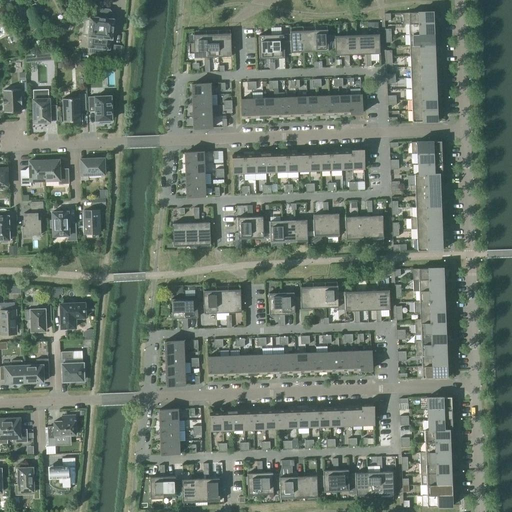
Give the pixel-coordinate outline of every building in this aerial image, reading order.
[(45,13),(39,2),(32,6),(37,17),(45,13)] [(96,17),(89,16),(89,18),(84,17),(82,35),(87,36),(87,37),(88,37),(87,48),(109,50),(110,39),(112,39),(112,33),(114,33),(115,26),(113,25),(114,19),(112,19),(113,14),(109,10),(101,9),(97,13),(96,17)] [(402,13),(403,24),(432,23),(432,12),(402,13)] [(408,24),(409,34),(433,34),(432,23),(403,24),(403,25),(408,24)] [(314,28),(314,31),(315,52),(328,51),(335,51),(334,39),(327,40),(327,30),(327,28),(314,28)] [(314,31),(302,32),(303,52),(315,52),(314,31)] [(290,41),(284,41),(284,53),(291,52),(291,53),(303,52),(302,32),(290,32),(290,41)] [(230,34),(218,35),(218,57),(231,56),(230,34)] [(409,34),(409,45),(433,44),(433,34),(409,34)] [(206,57),(206,35),(193,36),(193,43),(189,43),(189,54),(194,53),(194,58),(204,57),(206,57)] [(218,35),(206,35),(206,57),(209,57),(218,57),(218,35)] [(272,58),(271,35),(258,35),(258,37),(259,59),(269,58),(269,64),(274,64),(274,58),(272,58)] [(283,35),(271,35),(272,58),(274,58),(284,58),(284,53),(284,41),(283,36),(283,35)] [(379,35),(367,36),(368,49),(368,54),(366,54),(366,60),(371,60),(370,54),(379,53),(379,35)] [(356,36),(345,37),(346,55),(349,55),(357,54),(356,36)] [(367,36),(356,36),(357,54),(366,54),(368,54),(368,49),(367,36)] [(334,39),(335,51),(335,55),(344,55),(344,61),(349,61),(349,55),(346,55),(345,37),(334,37),(334,39)] [(409,45),(410,56),(434,55),(433,44),(409,45)] [(121,46),(114,46),(113,57),(120,57),(121,46)] [(410,56),(410,67),(434,66),(434,55),(410,56)] [(410,67),(410,78),(435,77),(434,66),(410,67)] [(410,78),(411,89),(435,88),(435,77),(410,78)] [(3,90),(4,112),(21,112),(20,105),(21,105),(21,103),(20,102),(20,98),(21,98),(21,96),(20,96),(20,91),(26,91),(25,78),(19,78),(19,89),(3,90)] [(191,84),(192,96),(211,95),(210,83),(191,84)] [(411,89),(411,100),(435,99),(435,88),(411,89)] [(48,90),(33,90),(33,99),(32,99),(33,123),(50,122),(49,99),(48,99),(48,90)] [(88,112),(95,112),(95,121),(103,120),(103,123),(110,123),(110,120),(111,120),(110,96),(109,96),(109,93),(100,94),(100,96),(88,97),(88,112)] [(62,115),(63,115),(63,122),(79,121),(79,110),(86,110),(85,94),(78,95),(78,98),(62,99),(63,107),(61,108),(62,115)] [(192,96),(192,106),(211,106),(211,95),(192,96)] [(338,95),(327,96),(328,115),(339,114),(338,95)] [(349,95),(338,95),(339,114),(350,114),(349,95)] [(361,95),(349,95),(350,114),(361,114),(361,95)] [(317,96),(306,97),(307,116),(317,115),(317,96)] [(327,96),(317,96),(317,115),(328,115),(327,96)] [(284,97),(273,98),(274,117),(285,116),(284,97)] [(295,97),(284,97),(285,116),(296,116),(295,97)] [(306,97),(295,97),(296,116),(307,116),(306,97)] [(263,98),(252,99),(253,118),(263,117),(263,98)] [(273,98),(263,98),(263,117),(274,117),(273,98)] [(253,118),(252,99),(241,99),(241,118),(253,118)] [(411,100),(412,111),(436,110),(435,99),(411,100)] [(192,106),(193,117),(211,116),(211,106),(192,106)] [(436,110),(412,111),(412,122),(435,121),(435,122),(436,122),(436,110)] [(211,116),(193,117),(193,128),(212,128),(211,116)] [(411,154),(417,153),(441,152),(441,141),(417,142),(417,141),(416,141),(416,142),(411,142),(411,154)] [(351,150),(340,151),(341,170),(352,169),(351,150)] [(363,150),(351,150),(352,169),(364,169),(363,150)] [(330,151),(319,152),(319,171),(330,170),(330,151)] [(340,151),(330,151),(330,170),(341,170),(340,151)] [(184,152),(185,164),(204,163),(203,152),(184,152)] [(297,152),(286,153),(287,172),(298,171),(297,152)] [(308,152),(297,152),(298,171),(309,171),(308,152)] [(319,152),(308,152),(309,171),(319,171),(319,152)] [(417,153),(417,164),(441,163),(441,152),(417,153)] [(276,153),(265,154),(266,173),(276,172),(276,153)] [(286,153),(276,153),(276,172),(287,172),(286,153)] [(254,154),(243,155),(244,173),(255,173),(254,154)] [(265,154),(254,154),(255,173),(266,173),(265,154)] [(244,173),(243,155),(232,155),(233,174),(244,173)] [(45,181),(44,158),(43,158),(36,160),(36,161),(29,161),(29,168),(27,170),(20,171),(21,186),(30,185),(30,181),(45,181)] [(45,158),(44,158),(45,181),(59,180),(59,184),(69,184),(68,169),(62,169),(59,166),(59,160),(52,160),(52,159),(45,158)] [(80,159),(80,163),(80,175),(81,180),(88,180),(88,175),(104,174),(104,168),(106,168),(106,159),(104,159),(104,158),(80,159)] [(185,164),(185,175),(204,174),(204,163),(185,164)] [(414,175),(438,175),(442,174),(441,163),(417,164),(417,174),(414,174),(414,175)] [(185,175),(186,185),(205,185),(204,174),(185,175)] [(409,186),(439,185),(438,175),(414,175),(414,185),(409,186)] [(205,185),(186,185),(186,197),(205,196),(205,185)] [(415,189),(415,197),(439,196),(439,185),(409,186),(409,190),(415,189)] [(415,197),(415,208),(440,207),(439,196),(415,197)] [(31,213),(24,213),(24,226),(22,226),(22,237),(32,237),(32,235),(41,235),(40,220),(38,220),(37,209),(43,209),(42,202),(30,202),(31,213)] [(410,218),(410,219),(440,217),(440,207),(415,208),(416,218),(410,218)] [(339,235),(339,229),(338,217),(338,214),(328,214),(328,208),(323,208),(323,214),(325,214),(326,238),(339,237),(339,235)] [(85,217),(84,218),(85,233),(99,232),(98,210),(84,211),(84,215),(85,215),(85,217)] [(52,227),(53,236),(68,235),(68,241),(76,240),(75,223),(74,223),(74,224),(69,224),(69,223),(68,223),(68,211),(52,212),(52,221),(50,221),(50,227),(52,227)] [(263,237),(262,222),(262,217),(252,217),(252,211),(247,211),(247,217),(250,217),(250,237),(263,237)] [(326,238),(325,214),(323,214),(313,215),(313,220),(314,231),(314,235),(326,235),(326,238)] [(0,216),(0,240),(1,240),(1,242),(7,242),(7,240),(9,240),(9,231),(9,225),(8,225),(8,216),(0,216)] [(369,216),(357,217),(358,242),(359,242),(359,238),(370,238),(369,216)] [(382,216),(369,216),(370,238),(383,237),(382,230),(385,230),(385,220),(382,220),(382,216)] [(238,238),(250,237),(250,217),(247,217),(237,218),(238,238)] [(338,217),(339,229),(345,228),(346,240),(346,242),(358,242),(357,217),(345,217),(338,217)] [(411,229),(416,229),(440,228),(440,217),(410,219),(411,229)] [(282,241),(294,241),(294,220),(282,221),(282,241)] [(307,231),(314,231),(313,220),(306,220),(294,220),(294,241),(307,240),(307,231)] [(270,242),(282,241),(282,221),(269,221),(262,222),(263,237),(263,238),(270,238),(270,242)] [(209,222),(197,223),(198,246),(210,245),(209,222)] [(185,246),(184,223),(172,224),(173,247),(185,246)] [(197,223),(184,223),(185,246),(198,246),(197,223)] [(416,229),(417,240),(441,239),(440,228),(416,229)] [(441,239),(417,240),(417,251),(441,250),(441,251),(441,239)] [(412,269),(413,280),(442,279),(442,267),(441,267),(441,268),(412,269)] [(414,291),(419,290),(443,289),(442,279),(413,280),(414,291)] [(324,287),(312,288),(313,308),(325,307),(324,287)] [(337,287),(324,287),(325,307),(338,307),(338,310),(345,310),(344,295),(337,295),(337,287)] [(300,297),(293,297),(294,308),(301,308),(313,308),(312,288),(300,288),(300,297)] [(419,290),(419,301),(443,300),(443,289),(419,290)] [(240,290),(228,291),(228,312),(241,312),(240,290)] [(203,303),(196,303),(197,313),(204,313),(216,313),(215,291),(203,292),(203,303)] [(228,291),(215,291),(216,313),(228,312),(228,291)] [(389,291),(377,292),(378,310),(380,310),(389,309),(389,291)] [(344,295),(345,310),(345,311),(354,311),(354,317),(359,317),(359,310),(356,311),(355,292),(344,293),(344,295)] [(366,292),(355,292),(356,311),(359,310),(367,310),(366,292)] [(377,292),(366,292),(367,310),(376,310),(376,316),(380,316),(380,310),(378,310),(377,292)] [(293,293),(281,294),(282,314),(284,314),(294,314),(294,308),(293,297),(293,293)] [(282,314),(281,294),(268,294),(269,314),(279,314),(279,320),(284,320),(284,314),(282,314)] [(185,318),(184,296),(183,296),(183,300),(171,300),(172,318),(182,318),(182,324),(187,323),(187,318),(185,318)] [(196,296),(184,296),(185,318),(187,318),(197,317),(197,313),(196,303),(196,298),(196,296)] [(414,312),(420,312),(444,311),(443,300),(419,301),(414,302),(414,312)] [(60,304),(61,328),(75,327),(75,318),(85,317),(84,303),(60,304)] [(44,318),(51,318),(50,306),(44,306),(44,309),(25,310),(25,319),(31,319),(31,331),(45,331),(44,318)] [(0,334),(16,334),(15,310),(0,310),(0,334)] [(414,320),(414,323),(444,322),(444,311),(420,312),(420,319),(414,320)] [(415,334),(420,334),(445,333),(444,322),(414,323),(415,334)] [(415,341),(415,345),(445,344),(445,333),(420,334),(421,341),(415,341)] [(164,341),(165,352),(184,352),(183,341),(164,341)] [(416,356),(421,356),(445,355),(445,344),(415,345),(416,356)] [(371,350),(360,351),(360,370),(371,369),(371,350)] [(62,364),(62,381),(83,380),(83,373),(84,373),(84,374),(85,363),(82,363),(82,359),(73,359),(72,351),(61,352),(61,360),(64,360),(65,364),(62,364)] [(349,351),(338,352),(339,371),(350,370),(349,351)] [(360,351),(349,351),(350,370),(360,370),(360,351)] [(165,352),(165,364),(184,363),(184,352),(165,352)] [(316,352),(305,353),(306,372),(317,371),(316,352)] [(327,352),(316,352),(317,371),(328,371),(327,352)] [(338,352),(327,352),(328,371),(339,371),(338,352)] [(294,353),(284,354),(284,373),(295,372),(294,353)] [(305,353),(294,353),(295,372),(306,372),(305,353)] [(273,354),(262,355),(262,374),(273,373),(273,354)] [(284,354),(273,354),(273,373),(284,373),(284,354)] [(240,355),(229,356),(230,375),(241,374),(240,355)] [(251,355),(240,355),(241,374),(252,374),(251,355)] [(262,355),(251,355),(252,374),(262,374),(262,355)] [(416,366),(416,367),(446,366),(445,355),(421,356),(422,366),(416,366)] [(219,375),(218,356),(207,357),(208,376),(219,375)] [(229,356),(218,356),(219,375),(230,375),(229,356)] [(36,365),(23,366),(24,383),(29,382),(30,384),(37,384),(37,382),(42,382),(43,382),(43,381),(43,378),(49,378),(48,359),(36,359),(36,361),(36,363),(36,365)] [(24,383),(23,366),(23,365),(22,365),(22,366),(22,360),(11,361),(11,366),(0,366),(0,379),(5,379),(5,383),(6,383),(11,383),(11,385),(18,384),(18,383),(24,383)] [(165,364),(165,375),(184,374),(184,363),(165,364)] [(446,366),(416,367),(416,378),(445,377),(446,377),(446,366)] [(184,374),(165,375),(166,386),(185,385),(184,374)] [(426,397),(427,409),(451,408),(451,397),(427,397),(426,397)] [(362,406),(351,407),(352,426),(363,425),(362,406)] [(373,406),(362,406),(363,425),(374,425),(373,406)] [(329,407),(318,408),(319,427),(330,426),(329,407)] [(340,407),(329,407),(330,426),(341,426),(340,407)] [(351,407),(340,407),(341,426),(352,426),(351,407)] [(307,408),(297,409),(297,428),(308,427),(307,408)] [(318,408),(307,408),(308,427),(319,427),(318,408)] [(427,409),(427,420),(451,419),(451,408),(427,409)] [(159,410),(159,421),(178,420),(178,409),(159,410)] [(275,409),(264,410),(265,429),(276,428),(275,409)] [(286,409),(275,409),(276,428),(286,428),(286,409)] [(297,409),(286,409),(286,428),(297,428),(297,409)] [(253,410),(242,411),(243,430),(254,429),(253,410)] [(264,410),(253,410),(254,429),(265,429),(264,410)] [(231,411),(220,412),(221,431),(232,430),(231,411)] [(242,411),(231,411),(232,430),(243,430),(242,411)] [(221,431),(220,412),(210,412),(210,431),(221,431)] [(54,426),(47,427),(48,439),(55,439),(54,435),(75,435),(74,416),(62,416),(62,421),(54,422),(54,426)] [(19,418),(6,418),(7,438),(15,438),(15,443),(27,442),(27,429),(20,429),(19,418)] [(424,430),(424,431),(448,430),(452,430),(451,419),(427,420),(428,430),(424,430)] [(159,421),(160,432),(178,431),(178,420),(159,421)] [(424,431),(425,442),(449,441),(448,430),(424,431)] [(160,432),(160,443),(179,442),(178,431),(160,432)] [(419,452),(419,453),(449,452),(449,441),(425,442),(425,452),(419,452)] [(179,442),(160,443),(160,454),(179,453),(179,442)] [(419,453),(420,464),(450,463),(449,452),(419,453)] [(69,490),(68,467),(75,466),(75,458),(62,458),(62,466),(48,467),(49,484),(52,486),(55,488),(59,490),(63,490),(69,490)] [(367,471),(368,464),(366,464),(366,458),(357,458),(357,471),(367,471)] [(420,464),(420,475),(450,473),(450,463),(420,464)] [(333,464),(333,470),(335,470),(336,490),(349,490),(348,485),(348,473),(348,469),(338,470),(338,464),(333,464)] [(15,496),(23,495),(22,492),(33,491),(33,499),(40,499),(39,485),(33,485),(32,467),(17,468),(18,484),(14,484),(15,496)] [(273,489),(272,474),(272,473),(262,473),(262,467),(257,467),(257,473),(260,473),(260,493),(273,493),(273,489)] [(323,470),(323,476),(323,487),(323,491),(336,490),(335,470),(333,470),(323,470)] [(175,491),(175,480),(174,476),(165,477),(164,471),(159,471),(159,477),(162,477),(163,498),(163,495),(175,494),(175,491)] [(355,473),(348,473),(348,485),(355,484),(356,494),(368,494),(367,472),(355,473)] [(367,472),(368,494),(368,498),(380,497),(380,494),(380,472),(367,472)] [(392,472),(380,472),(380,494),(393,493),(392,472)] [(248,494),(260,493),(260,473),(257,473),(247,473),(248,494)] [(421,485),(426,485),(450,484),(450,473),(420,475),(421,485)] [(272,474),(273,489),(279,489),(280,497),(292,497),(291,477),(279,477),(279,474),(272,474)] [(304,476),(291,477),(292,497),(305,496),(304,476)] [(316,476),(304,476),(305,496),(317,496),(317,487),(323,487),(323,476),(316,476)] [(150,499),(163,498),(162,477),(159,477),(149,477),(150,496),(150,499)] [(219,478),(206,479),(207,500),(219,500),(219,478)] [(175,480),(175,491),(182,491),(182,501),(195,501),(194,479),(181,480),(175,480)] [(206,479),(194,479),(195,501),(207,500),(206,479)] [(421,495),(421,496),(451,495),(450,484),(426,485),(427,495),(421,495)] [(451,495),(421,496),(421,506),(421,507),(451,506),(451,495)]
